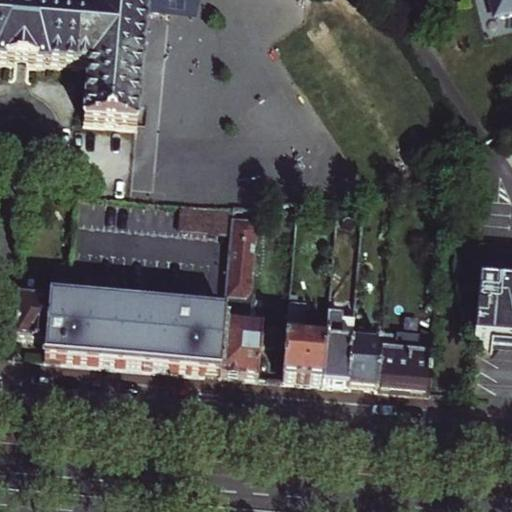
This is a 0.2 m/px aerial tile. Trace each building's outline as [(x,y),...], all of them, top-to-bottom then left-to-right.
[(0,1),(0,66),(52,70),(52,68),(91,70),(88,127),(139,130),(145,61),(148,16),(153,16),(154,9),(169,11),(169,0),(99,0),(99,6),(95,5),(95,8),(37,4),(37,1),(18,0),(18,3),(0,1)] [(511,19),(511,0),(479,0),(486,26),(492,30),(503,27),(507,21),(511,19)] [(154,9),(153,16),(158,17),(157,21),(162,21),(162,17),(168,18),(169,11),(154,9)] [(337,25),(306,43),(359,125),(388,107),(366,71),(378,64),(368,48),(356,55),(337,25)] [(422,137),(389,144),(396,176),(429,168),(422,137)] [(218,381),(257,385),(260,352),(271,353),(273,332),(247,329),(247,323),(254,318),(244,307),(249,300),(256,235),(249,227),(233,226),(224,324),(218,381)] [(502,357),(506,304),(507,296),(495,295),(477,294),(473,331),(472,350),(489,352),(489,356),(502,357)] [(511,296),(507,296),(506,304),(502,357),(511,357),(511,296)] [(17,304),(13,344),(43,346),(44,337),(46,309),(46,307),(17,304)] [(322,391),(327,338),(304,336),(306,310),(288,308),(282,387),(312,390),(322,391)] [(218,381),(224,324),(184,321),(181,321),(46,309),(44,337),(43,346),(41,366),(92,371),(206,380),(218,381)] [(322,391),(348,393),(352,335),(353,320),(329,318),(327,338),(322,391)] [(376,395),(380,348),(381,337),(352,335),(348,393),(376,395)] [(376,395),(427,400),(430,359),(395,356),(396,349),(380,348),(376,395)]
